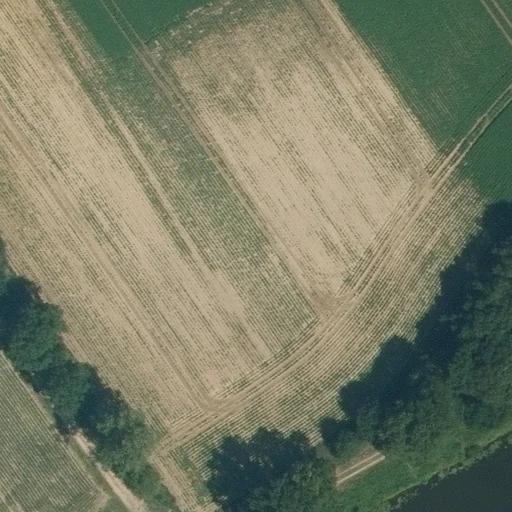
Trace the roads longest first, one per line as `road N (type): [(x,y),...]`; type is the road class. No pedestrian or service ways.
road 1 (track): [(511,378),(273,511)]
road 2 (track): [(137,511),(0,325)]
